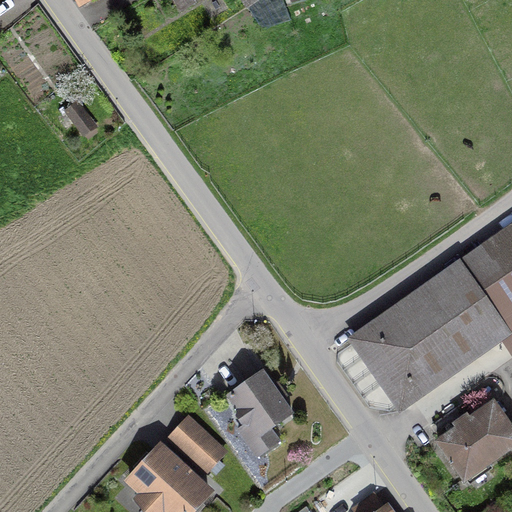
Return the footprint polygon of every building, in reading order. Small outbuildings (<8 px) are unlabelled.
[(79,0),(86,11),(107,0),(79,0)] [(511,229),(350,344),(400,413),(511,334),(491,305),(511,290),(511,229)] [(300,420),(267,374),(231,400),(251,428),(241,435),(262,463),(287,446),(279,435),(300,420)] [(511,423),(498,404),(441,446),(471,488),(511,458),(511,423)] [(230,456),(189,421),(168,445),(208,480),(230,456)] [(206,511),(220,497),(164,448),(130,486),(144,498),(139,503),(148,511),(206,511)]
